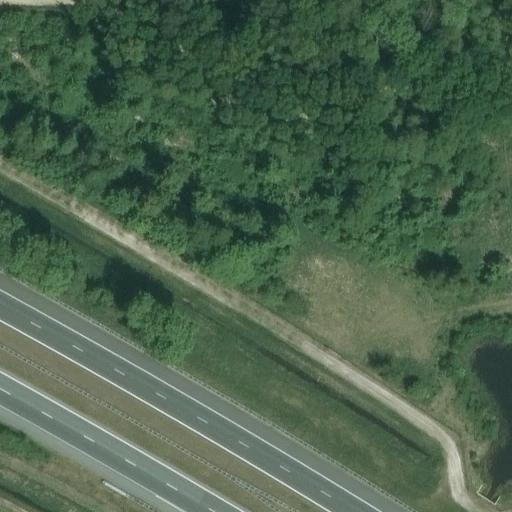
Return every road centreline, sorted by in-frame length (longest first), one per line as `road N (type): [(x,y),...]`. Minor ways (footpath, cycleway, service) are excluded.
road 1 (motorway): [(362,511),(0,305)]
road 2 (motorway): [(0,388),(218,511)]
